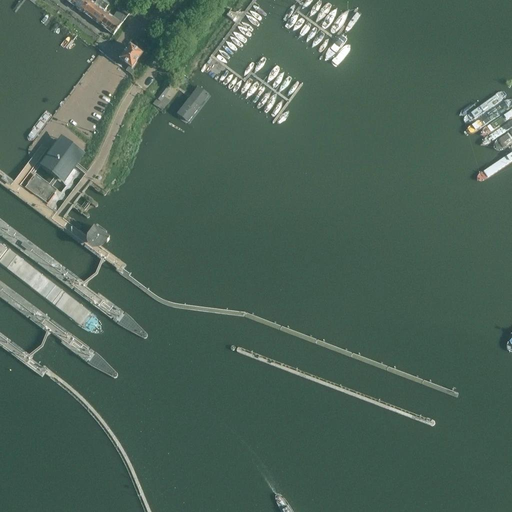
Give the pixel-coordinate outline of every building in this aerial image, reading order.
[(88,0),(80,0),(75,7),(83,14),(91,2),(88,0)] [(92,20),(106,0),(98,0),(95,5),(91,2),(83,14),(92,20)] [(104,12),(113,1),(110,0),(106,0),(92,20),(101,27),(109,16),(104,12)] [(119,23),(127,12),(122,8),(114,19),(109,16),(101,27),(114,36),(122,25),(119,23)] [(236,18),(229,13),(227,16),(233,21),(236,18)] [(132,69),(142,55),(143,53),(144,53),(143,53),(139,49),(137,52),(131,47),(120,60),(131,68),(132,69)] [(176,115),(188,124),(211,94),(199,85),(191,96),(190,97),(189,98),(176,114),(176,115)] [(152,105),(163,111),(170,102),(165,98),(171,91),(164,86),(155,98),(156,100),(152,105)] [(468,123),(502,102),(502,101),(503,101),(504,101),(504,100),(505,99),(505,98),(505,97),(505,96),(505,95),(504,94),(504,93),(503,93),(502,93),(501,92),(500,92),(499,93),(498,93),(464,115),(463,116),(463,117),(462,118),(462,119),(463,120),(463,121),(464,122),(465,123),(466,123),(467,123),(468,123)] [(503,102),(468,126),(467,126),(466,127),(466,128),(465,128),(465,129),(465,130),(465,131),(465,132),(466,132),(466,133),(467,133),(467,134),(468,134),(469,134),(470,134),(471,134),(472,133),(473,133),(510,110),(511,109),(511,108),(511,107),(511,106),(511,101),(509,101),(508,101),(507,101),(506,101),(505,101),(503,102)] [(511,109),(480,129),(478,135),(483,136),(511,118),(511,109)] [(511,119),(483,137),(480,144),(486,145),(511,128),(511,119)] [(511,130),(495,142),(492,151),(500,151),(511,142),(511,130)] [(46,170),(48,168),(53,161),(53,162),(53,161),(65,146),(72,151),(82,158),(73,169),(75,170),(75,169),(76,168),(77,168),(86,155),(61,137),(40,166),(46,170)] [(483,180),(511,161),(511,150),(477,173),(476,179),(483,180)] [(55,194),(58,191),(52,187),(53,186),(58,179),(64,184),(68,180),(73,173),(75,170),(73,169),(82,158),(72,151),(60,167),(53,161),(53,162),(53,161),(48,168),(46,170),(55,177),(54,178),(49,184),(36,174),(34,176),(28,184),(26,187),(25,187),(25,188),(48,204),(47,204),(48,205),(55,195),(56,195),(55,194)] [(53,186),(33,172),(27,167),(25,167),(23,169),(24,171),(30,176),(66,203),(73,208),(74,209),(74,208),(78,211),(77,212),(82,215),(82,214),(87,218),(89,218),(90,217),(90,215),(85,212),(84,211),(85,211),(84,210),(83,209),(81,208),(80,208),(61,192),(59,191),(58,191),(53,186)] [(56,195),(48,206),(56,213),(59,209),(57,208),(57,207),(56,205),(56,204),(57,203),(58,201),(59,201),(60,200),(61,200),(62,200),(63,201),(64,202),(68,198),(67,197),(66,197),(65,195),(65,194),(65,193),(65,191),(66,190),(67,190),(69,189),(70,189),(71,190),(72,190),(73,191),(76,186),(75,186),(74,185),(74,184),(73,183),(73,181),(74,180),(74,179),(75,178),(76,178),(77,178),(78,178),(79,178),(80,178),(81,179),(81,180),(85,175),(76,168),(75,169),(75,170),(73,173),(68,180),(64,184),(66,186),(61,192),(59,191),(58,191),(55,194),(56,195)] [(75,170),(73,173),(90,186),(90,187),(91,186),(95,189),(94,190),(98,193),(99,192),(103,196),(106,196),(112,187),(117,180),(114,178),(104,191),(93,183),(92,182),(91,181),(75,169),(75,170)] [(56,213),(47,206),(24,189),(20,186),(15,181),(0,170),(0,184),(14,195),(82,246),(84,244),(97,255),(97,256),(97,257),(101,260),(101,259),(102,259),(103,259),(117,269),(115,271),(120,274),(123,269),(127,265),(100,246),(97,247),(94,246),(92,244),(90,242),(90,238),(80,230),(66,220),(63,218),(56,213)] [(69,215),(68,215),(24,183),(18,178),(17,178),(15,181),(20,186),(24,189),(47,206),(56,213),(63,218),(66,220),(80,230),(81,228),(81,226),(76,222),(77,222),(72,219),(68,216),(69,215)] [(86,193),(85,192),(68,180),(64,184),(66,186),(81,197),(82,198),(83,197),(86,200),(86,201),(88,202),(89,203),(90,204),(90,203),(91,204),(95,207),(97,207),(98,206),(98,204),(93,200),(93,199),(89,196),(89,197),(85,194),(86,193)] [(0,234),(18,249),(72,289),(73,288),(90,301),(91,301),(91,302),(90,302),(90,303),(95,307),(96,306),(96,305),(97,305),(97,306),(114,319),(113,320),(116,323),(124,312),(99,293),(97,295),(84,285),(83,284),(83,283),(84,282),(80,279),(79,280),(78,280),(64,270),(66,268),(0,219),(0,234)] [(94,233),(90,238),(90,242),(92,244),(94,246),(97,247),(100,246),(104,240),(107,243),(110,239),(106,236),(107,234),(98,227),(96,229),(94,227),(92,231),(94,233)] [(67,333),(66,333),(49,320),(51,319),(0,280),(0,297),(28,318),(29,317),(42,327),(43,328),(43,329),(42,329),(46,332),(47,331),(48,331),(62,341),(61,343),(87,363),(95,352),(91,349),(90,350),(73,338),(72,338),(72,337),(73,336),(68,332),(68,333),(67,333)] [(11,341),(0,332),(0,345),(42,378),(45,374),(48,370),(49,369),(44,366),(42,367),(30,358),(29,357),(29,356),(30,355),(25,352),(24,353),(23,353),(10,343),(11,341)]
